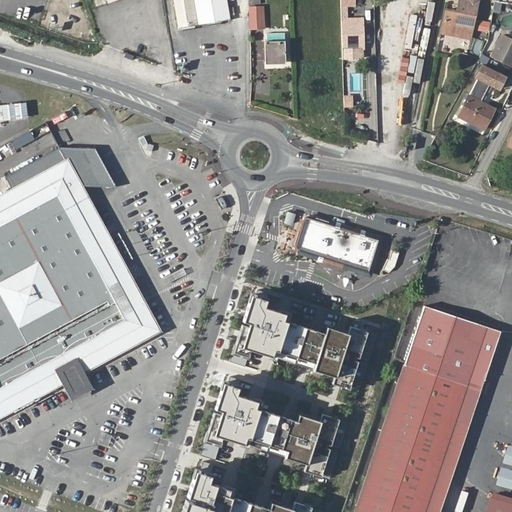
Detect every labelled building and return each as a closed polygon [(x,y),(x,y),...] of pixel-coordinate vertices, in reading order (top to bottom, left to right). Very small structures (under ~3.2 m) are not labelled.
[(201,23),(196,0),(175,0),(180,27),(201,23)] [(196,0),(201,23),(230,17),(226,0),(196,0)] [(248,0),(249,16),(250,29),(264,29),(264,6),(253,6),(252,0),(248,0)] [(355,5),(354,0),(340,0),(341,19),(347,19),(347,5),(355,5)] [(461,0),(458,15),(446,13),(441,34),(449,35),(451,31),(467,35),(472,17),(474,17),(477,0),(461,0)] [(347,19),(341,19),(343,60),(364,59),(363,18),(347,19)] [(473,31),(488,32),(489,21),(474,20),(473,31)] [(511,59),(511,38),(498,32),(489,54),(510,63),(511,59)] [(265,42),(266,61),(285,61),(284,41),(265,42)] [(478,78),(459,115),(487,128),(497,110),(479,101),(489,83),(501,89),(507,77),(482,65),(477,77),(478,78)] [(345,95),(346,107),(355,106),(355,94),(345,95)] [(0,106),(0,123),(30,120),(28,104),(0,106)] [(75,178),(81,190),(107,189),(129,188),(109,156),(88,156),(62,155),(15,180),(21,189),(61,168),(68,165),(75,178)] [(68,165),(61,168),(68,181),(75,178),(68,165)] [(0,197),(0,417),(60,386),(58,381),(77,370),(80,375),(156,335),(145,313),(125,323),(111,296),(131,286),(81,190),(75,178),(68,181),(61,168),(21,189),(0,197)] [(295,226),(298,213),(288,211),(285,224),(295,226)] [(379,245),(307,221),(299,246),(297,252),(369,276),(379,245)] [(138,300),(131,286),(111,296),(125,323),(145,313),(138,300)] [(269,304),(252,298),(233,356),(249,361),(251,354),(335,381),(333,389),(350,395),(369,337),(351,331),(348,340),(328,333),(326,339),(290,328),(292,320),(266,312),(269,304)] [(352,511),(425,511),(468,387),(481,392),(501,334),(423,307),(352,511)] [(84,382),(80,375),(77,370),(58,381),(60,386),(64,393),(67,400),(87,389),(84,382)] [(241,393),(224,387),(206,444),(222,450),(224,443),(308,470),(305,478),(323,483),(342,426),(324,420),(321,428),(301,422),(298,428),(262,416),(265,409),(239,401),(241,393)] [(468,387),(425,511),(439,511),(481,392),(468,387)] [(67,413),(77,408),(73,402),(53,414),(58,424),(70,418),(67,413)] [(211,477),(194,472),(181,511),(311,511),(312,511),(294,505),(291,511),(287,511),(271,506),(268,511),(265,511),(232,501),(235,494),(209,485),(211,477)] [(511,485),(511,474),(502,472),(499,482),(511,485)] [(511,511),(511,499),(493,494),(487,511),(511,511)]
